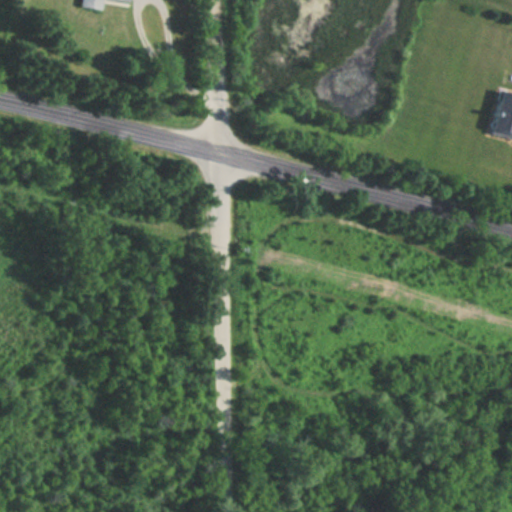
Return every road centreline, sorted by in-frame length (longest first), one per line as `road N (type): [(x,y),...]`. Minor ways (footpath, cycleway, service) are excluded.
road 1 (residential): [(226,511),(215,0)]
road 2 (secondary): [(511,229),(218,152)]
road 3 (secondary): [(218,152),(0,96)]
